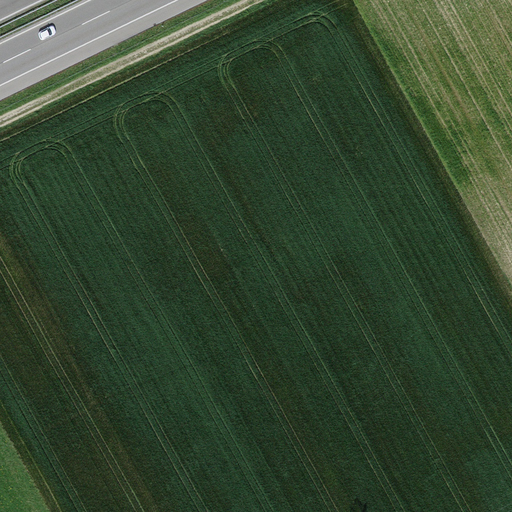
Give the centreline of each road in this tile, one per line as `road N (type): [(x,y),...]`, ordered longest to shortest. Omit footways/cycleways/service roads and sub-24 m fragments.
road 1 (track): [(0,122),(254,0)]
road 2 (motorway): [(0,64),(132,0)]
